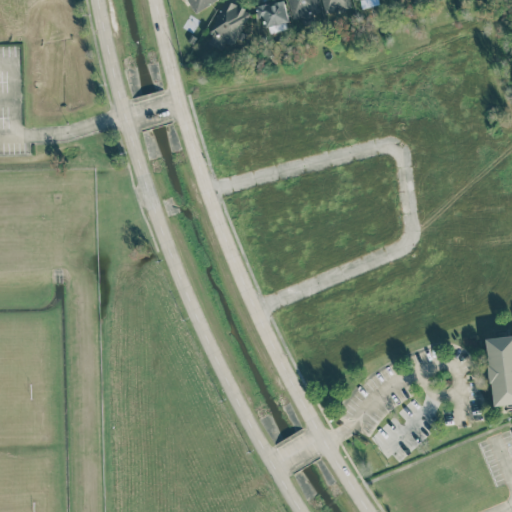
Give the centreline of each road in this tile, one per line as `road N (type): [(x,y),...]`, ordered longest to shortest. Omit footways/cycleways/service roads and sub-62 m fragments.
road 1 (secondary): [(370,511),(310,416),(243,273),(198,146),(160,0)]
road 2 (secondary): [(95,0),(178,277),(301,511)]
